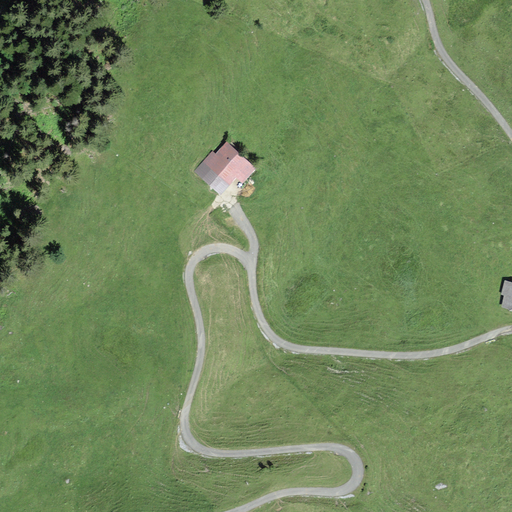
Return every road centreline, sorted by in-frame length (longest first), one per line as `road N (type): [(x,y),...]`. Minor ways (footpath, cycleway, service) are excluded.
road 1 (unclassified): [(511,328),(424,354),(287,346),(264,325),(246,258),(223,247),(197,255),(189,278),(201,351),(185,412),(190,441),(222,453),(339,448),(358,468),(343,490),(288,491),(234,511)]
road 2 (unclassified): [(425,0),(448,62),(511,136)]
